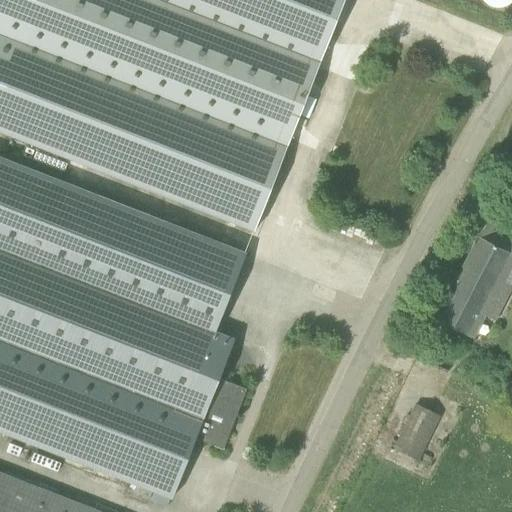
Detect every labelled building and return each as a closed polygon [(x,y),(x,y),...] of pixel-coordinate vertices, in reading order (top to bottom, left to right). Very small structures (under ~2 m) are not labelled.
[(0,0),(0,131),(255,231),(336,21),(281,0),(0,0)] [(511,0),(481,0),(483,3),(486,6),(489,9),(492,11),(496,12),(500,12),(504,12),(508,11),(511,9),(511,7),(511,0)] [(215,331),(228,299),(0,210),(0,431),(172,498),(195,438),(223,449),(246,388),(219,378),(234,338),(215,331)] [(505,300),(511,286),(511,284),(498,277),(510,254),(511,255),(511,235),(487,223),(437,320),(467,336),(479,313),(495,321),(505,300)] [(415,404),(392,450),(417,462),(440,416),(415,404)] [(101,511),(0,472),(0,511),(101,511)]
